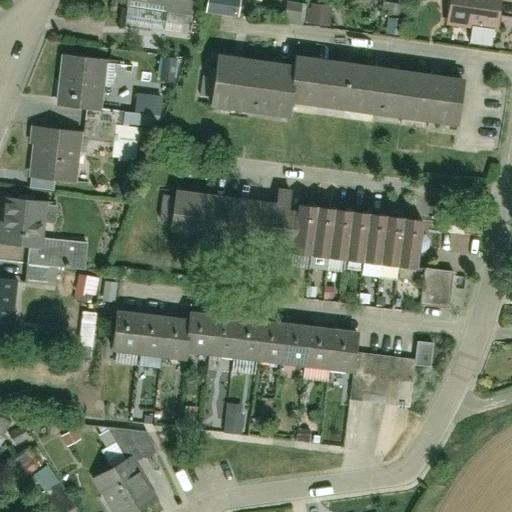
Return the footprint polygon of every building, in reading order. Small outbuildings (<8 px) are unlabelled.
[(193,0),(121,0),(121,3),(191,15),(193,0)] [(497,0),(444,0),(442,24),(494,30),(497,0)] [(108,58),(60,51),(56,105),(100,109),(108,58)] [(290,68),(209,57),(204,104),(286,114),(287,105),(457,127),(461,82),(290,62),(290,68)] [(85,132),(31,125),(27,176),(81,184),(85,132)] [(276,205),(175,192),(170,230),(294,245),(297,214),(289,213),(291,192),(278,190),(276,205)] [(46,198),(0,193),(0,242),(42,246),(46,198)] [(294,245),(293,254),(416,269),(422,221),(299,205),(297,214),(294,245)] [(18,277),(0,276),(0,323),(16,325),(18,277)] [(353,371),(357,335),(190,315),(189,323),(116,314),(112,350),(185,359),(186,351),(353,371)] [(129,458),(88,480),(107,511),(139,511),(156,503),(129,458)]
